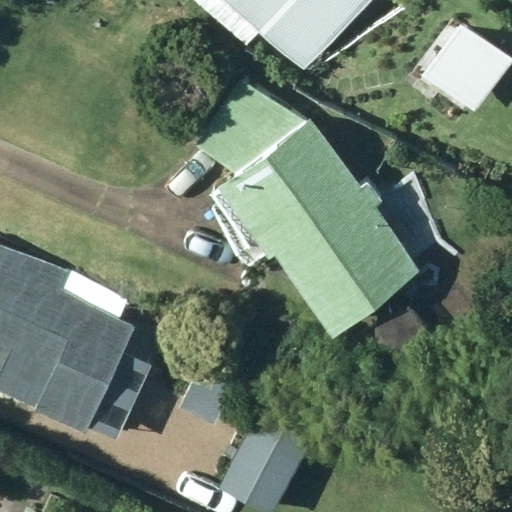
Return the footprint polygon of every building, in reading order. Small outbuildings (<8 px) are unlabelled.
[(227,0),(305,72),(372,0),(227,0)] [(362,196),(314,129),(244,81),(199,148),(241,176),(222,190),(333,341),(424,274),(379,211),(383,207),(371,189),(362,196)] [(67,273),(0,245),(0,349),(55,373),(37,416),(89,438),(137,322),(60,290),(67,273)] [(317,428),(261,395),(216,470),(272,503),(317,428)] [(149,511),(99,485),(94,494),(63,477),(45,511),(149,511)]
